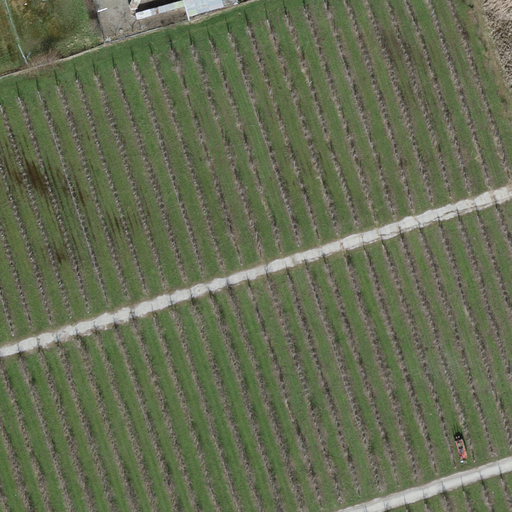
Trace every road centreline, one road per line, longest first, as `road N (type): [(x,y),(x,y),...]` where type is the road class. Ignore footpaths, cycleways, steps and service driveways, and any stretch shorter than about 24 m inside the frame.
road 1 (track): [(0,354),(511,191)]
road 2 (track): [(383,511),(511,472)]
